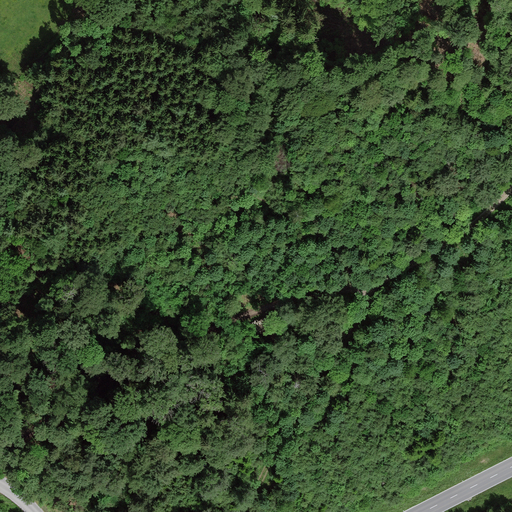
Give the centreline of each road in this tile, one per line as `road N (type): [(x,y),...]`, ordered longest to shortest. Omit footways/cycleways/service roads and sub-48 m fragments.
road 1 (track): [(353,286),(205,331),(0,443)]
road 2 (track): [(366,283),(365,300),(246,511)]
road 3 (track): [(353,286),(446,243),(511,188)]
